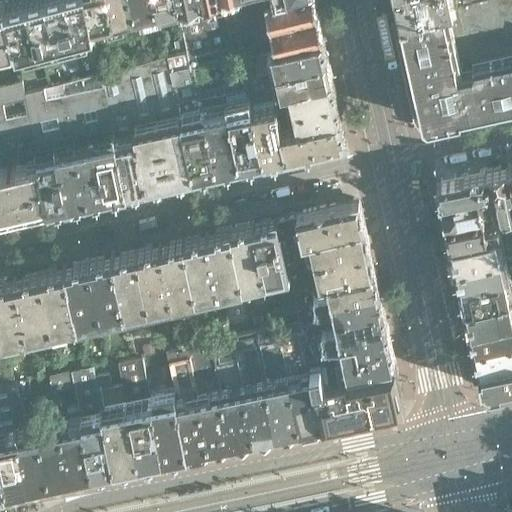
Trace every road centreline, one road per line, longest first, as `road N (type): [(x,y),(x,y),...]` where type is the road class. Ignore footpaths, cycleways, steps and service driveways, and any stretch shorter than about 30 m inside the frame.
road 1 (residential): [(396,157),(0,244)]
road 2 (tertiary): [(451,426),(57,511)]
road 3 (residential): [(396,157),(451,426)]
road 4 (residential): [(396,157),(355,0)]
road 5 (tertiary): [(310,511),(460,479)]
